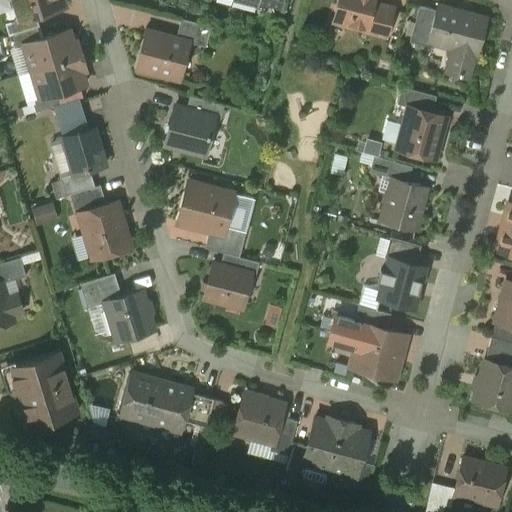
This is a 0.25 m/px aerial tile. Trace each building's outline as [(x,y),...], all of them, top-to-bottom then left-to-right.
[(63,0),(13,0),(19,18),(19,19),(65,5),(63,0)] [(284,0),(258,0),(257,3),(282,9),(284,0)] [(373,0),(338,0),(333,21),(348,25),(349,23),(370,28),(377,4),(373,3),(373,0)] [(396,3),(392,33),(400,34),(405,4),(396,3)] [(487,16),(438,3),(436,8),(427,41),(428,41),(454,48),(447,71),(468,77),(474,53),(477,54),(487,16)] [(394,9),(377,4),(370,28),(388,33),(394,9)] [(419,4),(410,41),(427,45),(428,41),(427,41),(436,8),(419,4)] [(36,14),(19,20),(19,19),(19,18),(11,21),(15,33),(37,27),(40,26),(36,14)] [(211,25),(181,18),(176,37),(189,41),(189,42),(205,46),(211,25)] [(15,33),(12,34),(16,46),(24,44),(24,43),(41,38),(37,27),(15,33)] [(41,38),(24,43),(24,44),(32,70),(82,55),(77,40),(73,41),(69,29),(41,38)] [(176,37),(146,29),(136,67),(179,79),(189,42),(189,41),(176,37)] [(82,55),(32,70),(39,96),(40,97),(57,92),(86,83),(82,71),(86,70),(82,55)] [(436,95),(402,85),(397,102),(407,105),(408,104),(432,111),(436,95)] [(57,92),(40,97),(39,96),(32,98),(36,110),(61,103),(57,92)] [(432,111),(408,104),(407,105),(396,148),(434,158),(435,157),(433,156),(441,129),(442,129),(446,114),(432,111)] [(215,115),(174,105),(165,143),(205,154),(215,115)] [(94,127),(63,137),(74,172),(74,173),(90,169),(105,164),(94,127)] [(412,165),(374,154),(369,170),(392,176),(408,180),(412,165)] [(74,172),(60,176),(65,194),(70,193),(95,185),(90,169),(74,173),(74,172)] [(408,180),(392,176),(387,193),(385,192),(382,205),(384,205),(380,218),(415,228),(427,185),(408,180)] [(233,192),(188,180),(177,221),(209,229),(223,233),(225,225),(233,192)] [(95,185),(70,193),(76,214),(80,213),(79,212),(106,204),(100,184),(95,185)] [(106,204),(79,212),(80,213),(85,230),(87,229),(95,255),(92,255),(93,257),(129,246),(116,201),(106,204)] [(511,202),(509,202),(497,248),(511,252),(511,202)] [(246,231),(225,225),(223,233),(209,229),(205,247),(223,252),(239,256),(240,256),(246,231)] [(421,244),(390,235),(384,256),(390,257),(394,259),(395,257),(415,263),(421,244)] [(39,250),(28,254),(30,260),(41,257),(39,250)] [(239,256),(223,252),(220,263),(244,270),(247,258),(240,256),(239,256)] [(20,256),(0,262),(0,281),(2,281),(3,282),(26,274),(20,256)] [(415,263),(395,257),(394,259),(390,257),(386,270),(383,269),(379,271),(378,276),(380,280),(383,281),(379,296),(413,306),(424,266),(415,263)] [(220,263),(213,261),(204,296),(242,306),(251,271),(244,270),(220,263)] [(115,272),(80,283),(87,306),(104,301),(104,300),(121,295),(115,272)] [(511,281),(506,279),(495,320),(511,324),(511,281)] [(0,281),(0,323),(14,319),(12,312),(20,310),(21,308),(17,296),(15,294),(7,297),(3,282),(2,281),(0,281)] [(121,295),(104,300),(104,301),(116,340),(155,329),(142,288),(121,295)] [(391,312),(358,303),(354,320),(362,322),(362,321),(387,328),(391,312)] [(387,328),(362,321),(362,322),(350,365),(394,377),(406,333),(387,328)] [(511,340),(491,335),(485,358),(511,365),(511,340)] [(59,351),(9,367),(27,426),(77,410),(59,351)] [(511,365),(485,358),(484,358),(473,398),(511,409),(511,407),(511,365)] [(191,389),(132,372),(121,412),(180,429),(183,419),(191,391),(191,389)] [(214,397),(191,391),(183,419),(202,424),(203,419),(207,421),(214,397)] [(283,403),(245,392),(234,430),(254,435),(257,433),(272,437),(279,439),(285,416),(287,408),(282,407),(283,403)] [(327,419),(315,416),(313,421),(298,417),(297,419),(291,440),(307,444),(302,462),(303,462),(329,469),(343,419),(328,415),(327,419)] [(279,439),(272,437),(269,449),(288,454),(291,440),(297,419),(285,416),(279,439)] [(357,423),(343,419),(329,469),(355,476),(356,477),(361,459),(369,431),(356,427),(357,423)] [(307,444),(291,440),(288,454),(285,465),(301,470),(303,462),(302,462),(307,444)] [(505,465),(462,455),(453,493),(496,503),(505,465)] [(374,463),(361,459),(356,477),(355,476),(353,484),(367,488),(374,463)] [(329,469),(303,462),(301,470),(302,470),(301,471),(303,475),(322,480),(326,478),(327,478),(329,469)] [(448,484),(433,480),(428,499),(444,503),(448,484)] [(441,511),(444,503),(428,499),(426,509),(435,511),(441,511)]
